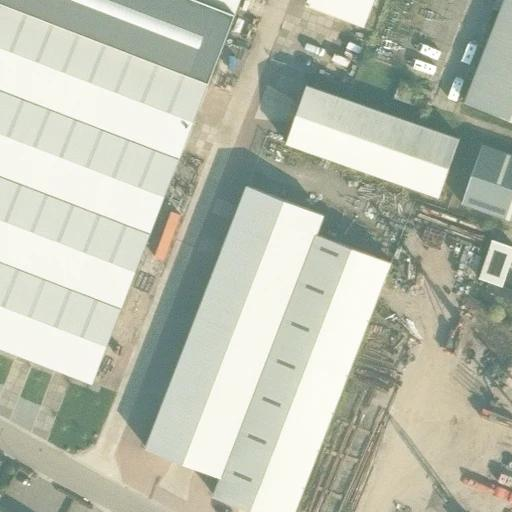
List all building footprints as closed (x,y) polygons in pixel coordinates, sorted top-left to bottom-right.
[(0,0),(0,1),(124,49),(209,82),(236,13),(240,0),(0,0)] [(374,0),(308,0),(308,3),(365,25),(374,0)] [(511,119),(511,0),(504,0),(465,102),(511,119)] [(0,345),(93,382),(209,82),(0,1),(0,345)] [(399,50),(373,41),(370,50),(396,59),(399,50)] [(439,196),(460,138),(307,85),(287,143),(439,196)] [(511,219),(511,155),(483,145),(463,202),(511,219)] [(324,214),(248,185),(147,447),(222,476),(316,233),(324,214)] [(316,233),(222,476),(215,495),(258,511),(295,511),(392,262),(316,233)] [(511,259),(511,246),(492,240),(479,278),(503,286),(511,259)]
